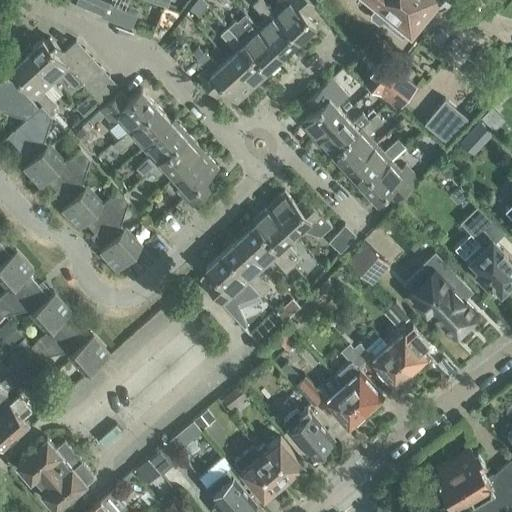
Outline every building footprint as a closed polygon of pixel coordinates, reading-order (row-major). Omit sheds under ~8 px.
[(75,0),(102,11),(101,15),(131,26),(136,14),(106,3),(107,0),(75,0)] [(198,16),(214,2),(211,0),(195,0),(190,7),(198,16)] [(265,18),(257,25),(283,54),(299,39),(273,10),(263,0),(255,0),(252,3),(265,18)] [(282,0),(283,1),(273,10),(299,39),(316,25),(306,14),(317,4),(311,0),(282,0)] [(372,11),(384,21),(402,36),(410,26),(412,28),(423,15),(421,13),(431,0),(378,0),(380,2),(372,11)] [(235,19),(227,26),(233,33),(234,32),(241,39),(241,40),(269,71),(280,62),(277,59),(283,54),(257,25),(247,14),(238,22),(235,19)] [(219,31),(235,50),(227,57),(253,86),(269,71),(241,40),(241,39),(234,32),(233,33),(227,26),(226,25),(219,31)] [(74,88),(81,81),(82,81),(75,74),(67,65),(58,55),(63,51),(50,37),(45,41),(43,38),(26,53),(52,82),(61,74),(74,88)] [(85,48),(76,39),(63,51),(58,55),(67,65),(85,48)] [(192,52),(197,57),(203,51),(198,46),(192,52)] [(67,65),(75,74),(93,57),(85,48),(67,65)] [(57,104),(44,90),(52,82),(26,53),(9,68),(49,111),(53,107),(57,104)] [(253,86),(227,57),(219,65),(207,53),(199,60),(206,67),(197,75),(216,96),(225,88),(237,101),(253,86)] [(417,85),(416,85),(405,76),(404,77),(396,71),(398,69),(382,56),(363,79),(379,92),(380,90),(400,106),(417,85)] [(82,81),(81,81),(83,83),(101,66),(93,57),(75,74),(82,81)] [(109,75),(101,66),(83,83),(91,92),(109,75)] [(488,93),(497,83),(475,66),(467,76),(488,93)] [(341,68),(333,76),(335,79),(343,71),(341,68)] [(8,74),(0,80),(0,113),(1,113),(4,110),(27,117),(7,135),(39,107),(39,106),(8,73),(7,74),(8,74)] [(99,101),(118,84),(109,75),(91,92),(99,101)] [(300,122),(315,139),(344,112),(337,104),(347,94),(332,77),(305,101),(314,110),(300,122)] [(118,120),(127,129),(128,130),(157,103),(142,87),(128,99),(120,90),(99,109),(113,124),(118,120)] [(447,141),(468,117),(445,97),(424,122),(447,141)] [(171,120),(157,103),(128,130),(127,129),(113,142),(121,151),(135,138),(142,146),(171,120)] [(8,135),(29,159),(30,160),(48,144),(44,139),(51,117),(52,116),(51,115),(48,111),(41,104),(39,106),(39,107),(7,135),(8,136),(8,135)] [(503,118),(492,107),(482,117),(493,128),(503,118)] [(365,114),(369,118),(374,113),(371,109),(365,114)] [(352,120),(344,112),(315,139),(330,154),(362,126),(361,125),(369,118),(365,114),(362,111),(352,120)] [(376,142),(369,133),(383,120),(375,112),(374,113),(369,118),(361,125),(362,126),(330,154),(339,165),(342,162),(347,168),(376,142)] [(479,118),(460,139),(470,148),(489,128),(479,118)] [(179,123),(177,126),(171,120),(142,146),(150,154),(136,167),(143,175),(150,169),(149,168),(157,161),(157,162),(189,133),(179,123)] [(82,126),(76,132),(85,142),(92,136),(82,126)] [(203,149),(189,133),(157,162),(157,161),(149,168),(150,169),(156,177),(166,167),(174,176),(203,149)] [(347,168),(362,184),(391,158),(405,145),(398,137),(384,150),(376,142),(347,168)] [(41,183),(42,182),(42,181),(64,161),(48,144),(30,160),(29,159),(23,164),(41,183)] [(64,161),(42,181),(42,182),(46,178),(68,201),(68,202),(86,186),(82,181),(90,159),(91,158),(80,146),(64,161)] [(205,178),(218,166),(203,149),(174,176),(182,184),(177,189),(192,206),(213,187),(205,178)] [(391,158),(362,184),(377,201),(387,191),(397,202),(419,178),(405,164),(400,168),(391,158)] [(458,185),(448,194),(457,202),(466,193),(458,185)] [(79,225),(80,224),(80,223),(102,203),(86,186),(68,202),(68,201),(62,206),(79,225)] [(85,220),(106,243),(107,244),(124,228),(124,227),(121,223),(128,201),(129,200),(118,188),(102,203),(80,223),(80,224),(85,220)] [(285,189),(268,205),(294,234),(302,227),(319,236),(332,224),(305,195),(297,203),(285,189)] [(143,201),(135,193),(129,199),(137,207),(143,201)] [(493,239),(504,229),(479,203),(468,214),(488,235),(468,254),(481,268),(478,271),(488,281),(490,280),(492,282),(494,281),(505,292),(511,284),(511,256),(503,247),(502,248),(493,239)] [(294,234),(268,205),(252,219),(293,265),(301,258),(286,241),(294,234)] [(286,272),(293,265),(252,219),(242,229),(244,231),(238,236),(265,265),(273,258),(286,272)] [(341,250),(356,232),(345,222),(329,239),(341,250)] [(106,243),(102,247),(100,248),(117,267),(142,244),(125,225),(124,227),(124,228),(107,244),(106,243)] [(248,280),(259,292),(261,294),(269,287),(256,273),(265,265),(238,236),(222,251),(248,280)] [(383,258),(364,240),(347,259),(366,277),(383,258)] [(0,264),(11,254),(11,253),(0,241),(0,264)] [(34,266),(17,247),(11,253),(11,254),(0,264),(0,276),(9,287),(32,267),(34,266)] [(237,302),(259,292),(248,280),(222,251),(206,266),(218,280),(209,288),(244,326),(247,323),(237,302)] [(463,279),(435,251),(422,264),(430,272),(412,290),(417,295),(414,298),(426,310),(429,307),(454,333),(459,328),(462,328),(464,327),(466,326),(468,325),(469,323),(470,320),(471,318),(471,316),(477,311),(454,288),(463,279)] [(32,267),(9,287),(0,295),(0,309),(4,314),(5,313),(28,308),(32,312),(50,296),(49,295),(28,272),(32,267)] [(309,296),(318,305),(332,290),(323,281),(309,296)] [(72,308),(55,289),(49,295),(50,296),(32,312),(48,329),(70,309),(70,310),(72,308)] [(397,325),(409,314),(396,299),(384,310),(397,325)] [(285,320),(292,313),(285,306),(279,313),(285,320)] [(66,314),(70,310),(70,309),(48,329),(31,344),(42,356),(43,355),(66,350),(70,354),(88,338),(87,337),(66,314)] [(0,332),(13,347),(24,337),(8,319),(0,325),(0,332)] [(284,344),(295,334),(287,325),(275,335),(284,344)] [(405,327),(388,343),(411,369),(413,367),(416,367),(421,363),(421,360),(428,353),(405,327)] [(110,350),(93,331),(87,337),(88,338),(70,354),(86,372),(110,350)] [(38,352),(24,337),(13,347),(17,352),(38,352)] [(359,341),(355,337),(350,341),(363,357),(369,351),(360,341),(359,341)] [(334,374),(343,383),(366,409),(367,407),(371,407),(375,403),(375,400),(383,394),(358,366),(365,360),(363,357),(350,341),(341,349),(351,360),(334,374)] [(408,374),(409,370),(411,369),(388,343),(370,358),(393,384),(400,378),(404,378),(408,374)] [(38,387),(54,372),(45,363),(29,378),(38,387)] [(313,401),(322,394),(308,380),(300,387),(313,401)] [(239,382),(222,395),(231,406),(248,393),(239,382)] [(363,414),(363,411),(366,409),(343,383),(324,399),(347,425),(355,418),(358,418),(363,414)] [(0,440),(4,445),(29,422),(24,417),(33,408),(20,394),(11,402),(7,398),(0,404),(0,440)] [(318,452),(320,451),(322,450),(323,449),(324,447),(324,445),(333,437),(321,422),(322,421),(309,406),(300,413),(297,409),(284,420),(291,427),(283,433),(300,455),(308,448),(313,454),(316,452),(318,452)] [(207,409),(194,419),(202,429),(215,418),(207,409)] [(169,439),(170,440),(177,449),(201,429),(193,419),(169,439)] [(33,474),(39,481),(74,450),(70,445),(62,452),(47,435),(44,438),(43,436),(40,436),(36,440),(36,443),(37,444),(18,461),(21,465),(21,466),(21,467),(20,467),(21,469),(21,470),(22,471),(23,472),(25,473),(27,473),(28,472),(31,476),(33,474)] [(300,466),(303,463),(280,436),(268,446),(264,442),(257,448),(283,479),(292,472),(295,472),(299,468),(300,466)] [(177,449),(170,440),(159,448),(172,464),(183,455),(177,449)] [(254,444),(234,460),(264,496),(266,494),(269,494),(273,490),(274,487),(283,479),(257,448),(254,444)] [(162,473),(172,464),(159,448),(149,457),(162,473)] [(82,482),(95,471),(74,450),(39,481),(45,488),(43,490),(46,493),(45,494),(45,495),(45,496),(45,497),(46,498),(46,499),(48,500),(49,501),(50,501),(51,501),(53,501),(56,505),(75,488),(77,489),(79,489),(83,486),(84,483),(82,482)] [(482,467),(486,465),(478,451),(468,457),(465,450),(438,466),(443,475),(438,479),(453,505),(468,496),(473,505),(478,511),(497,511),(508,503),(511,508),(511,457),(494,474),(493,472),(487,476),(482,467)] [(134,468),(139,474),(153,463),(148,457),(134,468)] [(246,511),(246,510),(256,502),(238,481),(238,480),(228,468),(207,485),(220,500),(212,506),(217,511),(246,511)] [(114,511),(101,496),(81,511),(114,511)]
